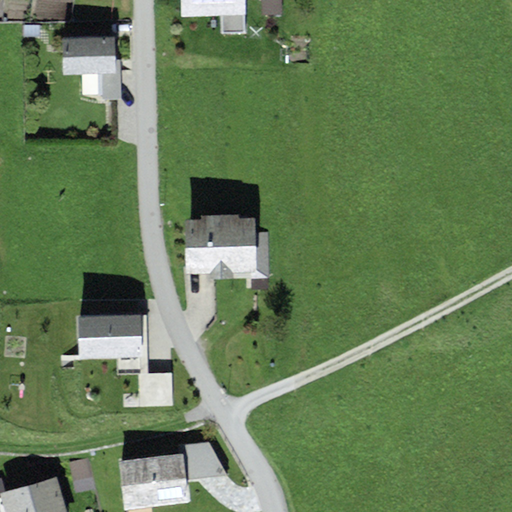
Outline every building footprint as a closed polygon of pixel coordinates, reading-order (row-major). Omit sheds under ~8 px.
[(180,0),(181,16),(222,15),(244,14),(243,0),(180,0)] [(282,14),(281,0),(262,0),(262,14),(282,14)] [(245,32),(244,14),(222,15),(222,33),(245,32)] [(114,36),(63,38),(64,74),(101,73),(116,72),(116,69),(114,36)] [(101,73),(102,100),(121,99),(121,69),(116,69),(116,72),(101,73)] [(255,219),(239,219),(239,214),(201,215),(201,220),(185,221),(186,274),(209,273),(209,279),(269,277),(267,234),(256,234),(255,219)] [(141,314),(78,315),(79,357),(141,356),(141,314)] [(172,373),(138,374),(140,406),(173,405),(172,373)] [(184,453),(187,481),(227,476),(209,442),(179,445),(180,454),(184,453)] [(180,454),(119,461),(125,510),(190,502),(187,481),(184,453),(180,454)] [(94,488),(87,459),(69,463),(76,492),(94,488)] [(66,511),(56,477),(5,491),(0,492),(0,496),(0,497),(4,511),(66,511)]
